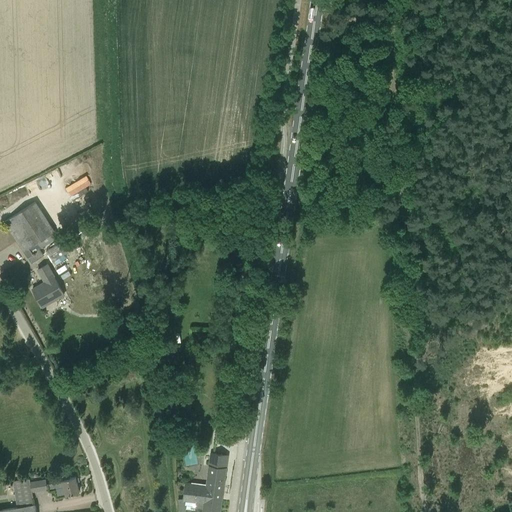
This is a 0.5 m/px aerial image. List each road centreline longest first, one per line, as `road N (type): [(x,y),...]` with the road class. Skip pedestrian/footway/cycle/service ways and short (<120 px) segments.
road 1 (track): [(392,0),(415,479),(425,511)]
road 2 (primary): [(317,0),(248,483)]
road 3 (tertiary): [(107,511),(78,425),(0,280)]
